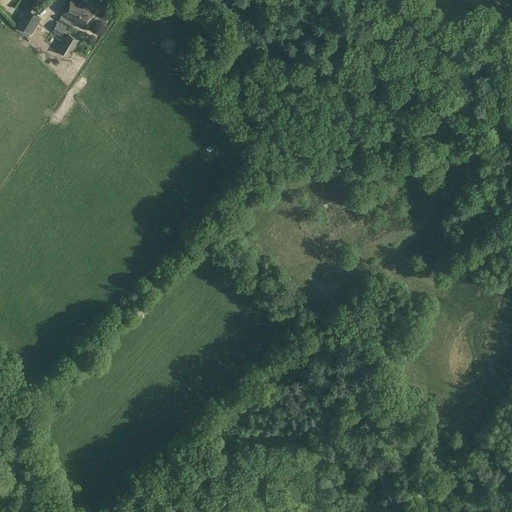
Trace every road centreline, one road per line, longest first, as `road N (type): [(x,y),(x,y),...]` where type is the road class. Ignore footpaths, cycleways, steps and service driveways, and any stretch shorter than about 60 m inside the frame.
road 1 (track): [(145,0),(511,127)]
road 2 (track): [(511,143),(328,316),(301,320)]
